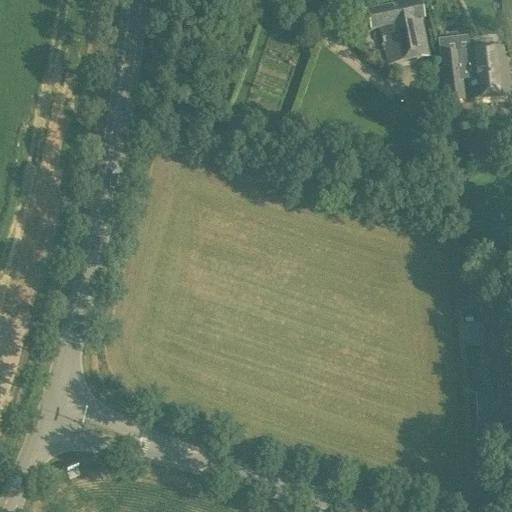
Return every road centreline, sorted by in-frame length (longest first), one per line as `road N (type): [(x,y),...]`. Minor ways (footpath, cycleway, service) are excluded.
road 1 (tertiary): [(51,410),(96,252),(138,0)]
road 2 (tertiary): [(368,511),(51,410)]
